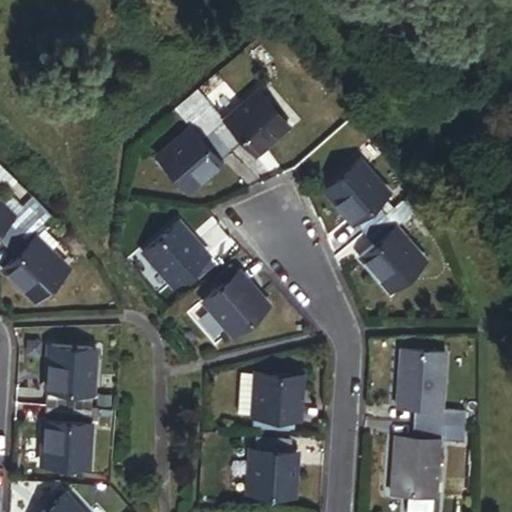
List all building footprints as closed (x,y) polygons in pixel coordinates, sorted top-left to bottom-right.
[(249,134),(257,143),(264,138),(287,118),(260,87),(230,113),(217,125),(235,146),(249,134)] [(217,125),(230,113),(210,90),(197,102),(217,125)] [(201,139),(217,125),(197,102),(181,116),(191,127),(201,139)] [(212,167),(235,146),(217,125),(201,139),(191,127),(160,154),(189,186),(212,167)] [(378,213),(365,198),(377,187),(347,155),(312,187),(329,205),(355,234),(378,213)] [(44,213),(22,190),(5,206),(27,229),(33,223),(44,213)] [(400,193),(378,213),(389,224),(410,205),(400,193)] [(0,239),(7,247),(27,229),(5,206),(0,199),(0,239)] [(386,288),(419,257),(389,224),(378,213),(355,234),(365,245),(356,254),(374,275),(386,288)] [(209,246),(210,244),(201,233),(186,217),(152,247),(176,274),(195,258),(209,246)] [(33,223),(27,229),(41,244),(47,238),(33,223)] [(36,301),(67,272),(41,244),(27,229),(7,247),(17,258),(6,269),(36,301)] [(195,258),(200,264),(214,252),(209,246),(195,258)] [(222,269),(227,275),(243,261),(238,255),(222,269)] [(240,322),(272,294),(255,274),(243,261),(227,275),(211,289),(240,322)] [(411,418),(436,419),(437,401),(440,344),(396,341),(394,363),(392,398),(413,399),(411,418)] [(54,405),(86,406),(87,348),(43,347),(42,391),(54,391),(54,405)] [(253,411),(255,368),(229,367),(227,409),(253,411)] [(253,411),(290,412),(291,390),(292,370),(255,368),(253,411)] [(42,405),(54,405),(54,391),(42,391),(42,405)] [(436,419),(453,420),(454,402),(437,401),(436,419)] [(41,429),(54,429),(54,405),(42,405),(41,429)] [(41,469),(85,469),(86,406),(54,405),(54,429),(41,429),(41,469)] [(426,490),(431,490),(435,433),(436,419),(411,418),(410,432),(390,431),(388,452),(386,487),(400,488),(426,490)] [(435,433),(452,434),(453,420),(436,419),(435,433)] [(253,438),(253,447),(281,448),(281,439),(253,438)] [(247,488),(285,490),(286,471),(287,448),(281,448),(253,447),(249,446),(247,488)] [(426,490),(400,488),(399,504),(425,505),(426,490)] [(64,511),(55,503),(44,511),(64,511)]
